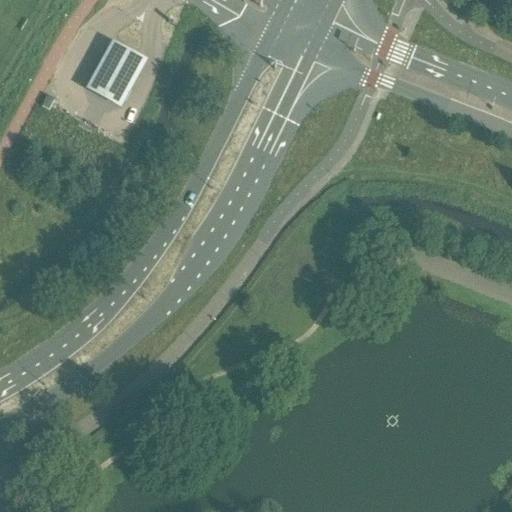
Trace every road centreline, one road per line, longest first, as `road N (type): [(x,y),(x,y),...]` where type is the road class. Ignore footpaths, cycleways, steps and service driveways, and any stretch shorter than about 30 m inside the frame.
road 1 (secondary): [(0,427),(71,389),(195,274),(312,50)]
road 2 (secondary): [(273,33),(162,250),(90,326),(0,386)]
road 3 (tertiary): [(312,50),(511,134)]
road 4 (tertiary): [(511,96),(385,48),(332,9)]
